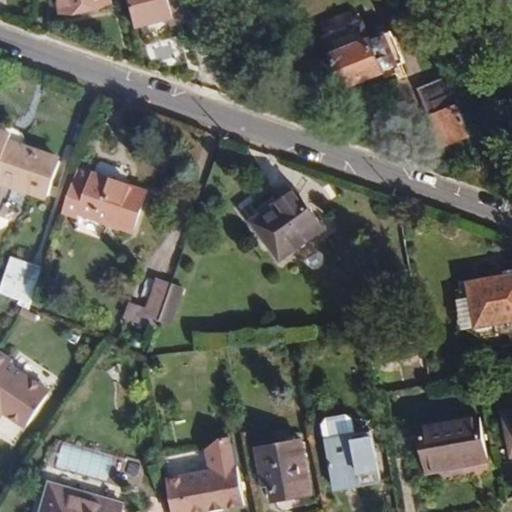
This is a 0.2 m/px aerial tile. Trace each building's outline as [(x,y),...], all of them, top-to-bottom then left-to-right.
[(111,4),(110,0),(57,0),(60,13),(111,4)] [(191,12),(188,0),(131,0),(136,28),(186,16),(192,41),(211,36),(202,10),(191,12)] [(188,23),(186,16),(169,20),(171,27),(188,23)] [(404,63),(391,31),(369,39),(362,22),(324,37),(344,88),(404,63)] [(468,136),(444,76),(416,87),(439,148),(468,136)] [(60,160),(8,143),(12,128),(0,123),(0,179),(47,196),(60,160)] [(23,138),(21,134),(18,130),(12,128),(8,143),(23,148),(24,141),(23,138)] [(148,191),(93,172),(78,214),(132,234),(148,191)] [(280,259),(323,228),(296,188),(251,219),(280,259)] [(0,291),(30,303),(42,267),(12,257),(0,288),(0,291)] [(511,320),(511,272),(467,281),(470,299),(475,327),(511,320)] [(154,329),(171,283),(157,278),(146,307),(129,302),(123,318),(154,329)] [(171,325),(185,287),(171,283),(158,320),(171,325)] [(475,327),(470,299),(454,302),(459,330),(475,327)] [(48,396),(47,389),(11,364),(14,360),(0,350),(0,419),(4,413),(26,429),(48,396)] [(511,456),(511,409),(501,411),(509,457),(511,456)] [(487,461),(479,414),(418,425),(425,473),(487,461)] [(0,423),(0,434),(10,443),(21,430),(5,417),(0,423)] [(379,483),(370,432),(352,436),(348,417),(320,422),(333,492),(379,483)] [(312,494),(302,439),(255,447),(261,486),(268,485),(270,502),(278,501),(279,505),(283,508),(307,505),(306,495),(312,494)] [(210,511),(244,506),(236,465),(166,477),(172,511),(210,511)] [(119,511),(123,504),(49,483),(40,511),(119,511)]
